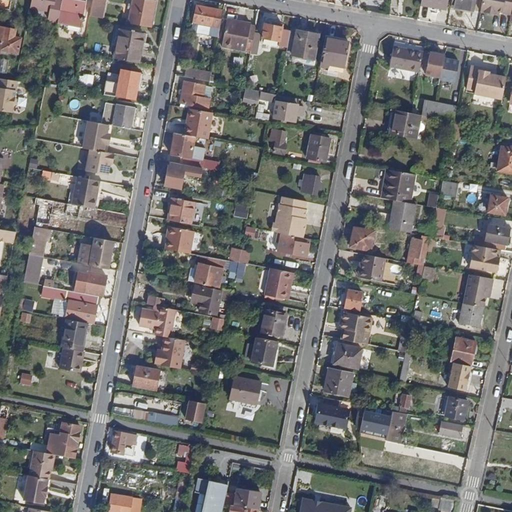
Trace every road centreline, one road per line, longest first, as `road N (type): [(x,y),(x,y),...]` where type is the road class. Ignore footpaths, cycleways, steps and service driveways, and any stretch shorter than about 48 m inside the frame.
road 1 (residential): [(178,0),(81,511)]
road 2 (residential): [(371,22),(276,511)]
road 3 (residential): [(463,511),(511,299)]
road 4 (residential): [(371,22),(511,50)]
